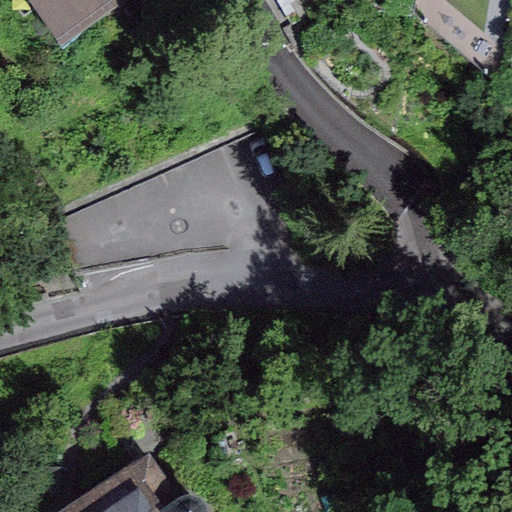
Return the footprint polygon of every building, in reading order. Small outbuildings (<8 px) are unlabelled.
[(83,0),(49,0),(61,16),(83,0)] [(238,63),(212,75),(237,128),(262,116),(238,63)] [(210,140),(237,128),(212,75),(186,87),(210,140)] [(185,152),(210,140),(186,87),(160,99),(185,152)] [(159,163),(185,152),(160,99),(134,110),(159,163)] [(132,176),(159,163),(134,110),(108,123),(132,176)] [(105,188),(132,176),(108,123),(81,135),(105,188)] [(79,200),(105,188),(81,135),(55,147),(79,200)] [(53,211),(79,200),(55,147),(18,163),(53,211)] [(442,493),(474,484),(486,428),(481,428),(481,431),(456,426),(456,422),(427,416),(424,432),(451,437),(442,493)] [(177,506),(148,463),(75,511),(204,511),(200,505),(195,502),(189,500),(183,503),(177,506)]
